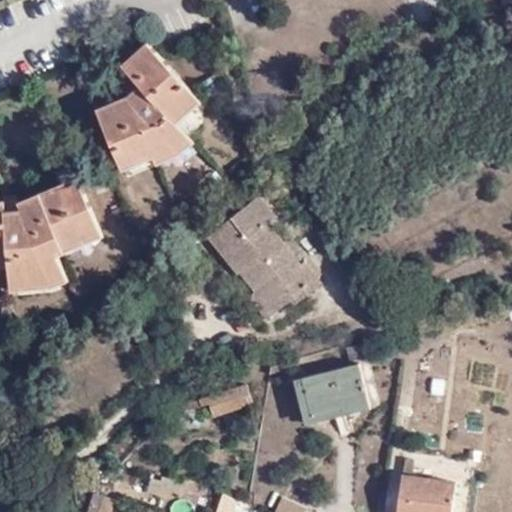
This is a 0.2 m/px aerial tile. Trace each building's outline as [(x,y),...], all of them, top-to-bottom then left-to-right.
[(173,118),(196,96),(149,43),(124,65),(135,79),(122,90),(126,98),(99,110),(122,161),(151,149),(155,157),(177,146),(188,134),(179,125),(173,118)] [(202,103),(196,96),(173,118),(179,125),(202,103)] [(195,142),(188,134),(177,146),(155,157),(155,159),(159,166),(181,155),(195,142)] [(151,149),(122,161),(126,171),(155,159),(155,157),(151,149)] [(0,200),(0,257),(0,258),(1,268),(9,268),(10,283),(49,281),(66,273),(58,256),(67,253),(63,246),(84,237),(80,228),(96,220),(77,178),(19,202),(18,199),(0,200)] [(249,197),(209,233),(227,254),(223,258),(244,284),(271,315),(285,302),(293,295),(298,300),(315,284),(298,263),(294,266),(260,227),(267,219),(249,197)] [(103,237),(96,220),(80,228),(84,237),(63,246),(67,253),(103,237)] [(227,254),(209,233),(200,241),(218,261),(223,258),(227,254)] [(49,281),(10,283),(11,293),(55,289),(70,282),(66,273),(49,281)] [(271,315),(244,284),(237,291),(264,322),(271,315)] [(290,307),(298,300),(293,295),(285,302),(290,307)] [(356,362),(301,377),(313,425),(344,417),(343,414),(368,407),(356,362)] [(313,425),(301,377),(292,380),(304,427),(313,425)] [(253,403),(247,384),(175,407),(178,414),(210,404),(214,415),(253,403)] [(95,475),(107,464),(101,458),(83,475),(86,481),(95,475)] [(447,511),(452,481),(400,473),(394,511),(447,511)] [(151,479),(147,493),(168,499),(169,491),(183,495),(184,488),(198,491),(199,484),(168,476),(167,479),(162,477),(161,482),(151,479)] [(89,511),(110,511),(114,498),(95,492),(89,511)] [(233,511),(238,500),(223,492),(215,511),(233,511)] [(305,511),(307,509),(283,497),(276,511),(305,511)]
